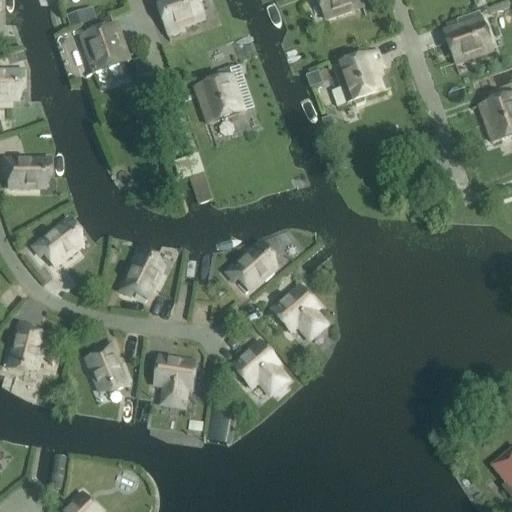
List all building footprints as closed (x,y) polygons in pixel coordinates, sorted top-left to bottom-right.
[(166,34),(204,20),(196,0),(170,0),(173,5),(157,10),(166,34)] [(316,0),(324,21),(362,8),(359,0),(316,0)] [(458,27),(443,32),(456,69),(493,56),(480,19),(478,15),(457,22),(458,27)] [(115,27),(79,40),(93,77),(129,63),(115,27)] [(333,69),(346,106),(352,104),(357,107),(363,105),(365,100),(390,91),(386,79),(382,80),(380,72),(383,71),(377,54),(370,56),(369,56),(367,49),(335,60),(337,67),(333,69)] [(19,73),(0,73),(0,102),(13,103),(13,91),(19,91),(19,73)] [(207,127),(244,114),(231,77),(194,90),(207,127)] [(511,96),(478,109),(491,146),(511,138),(511,96)] [(134,119),(122,127),(144,164),(157,157),(134,119)] [(46,162),(5,162),(5,174),(9,174),(9,191),(40,191),(40,179),(46,179),(46,162)] [(66,224),(33,249),(41,259),(44,256),(54,270),(79,251),(71,242),(76,238),(66,224)] [(258,248),(227,275),(235,284),(238,281),(249,294),(272,274),(264,265),(269,261),(258,248)] [(138,256),(120,293),(131,298),(133,294),(148,302),(161,275),(151,269),(154,263),(138,256)] [(299,288),(271,313),(290,335),(298,328),(304,336),(321,322),(314,314),(318,311),(299,288)] [(19,326),(8,366),(25,371),(27,365),(38,368),(46,338),(30,334),(31,329),(19,326)] [(260,344),(231,368),(250,391),(258,384),(265,391),(281,378),(274,370),(279,366),(260,344)] [(127,385),(111,347),(100,352),(101,356),(86,362),(97,390),(108,386),(111,392),(127,385)] [(196,365),(159,359),(154,388),(165,389),(163,399),(184,402),(186,393),(191,393),(196,365)] [(213,408),(211,417),(208,442),(231,445),(234,421),(236,411),(213,408)] [(511,449),(492,467),(507,485),(503,487),(511,497),(511,449)] [(54,455),(49,490),(62,492),(67,457),(54,455)] [(70,508),(65,511),(97,511),(82,496),(70,508)]
